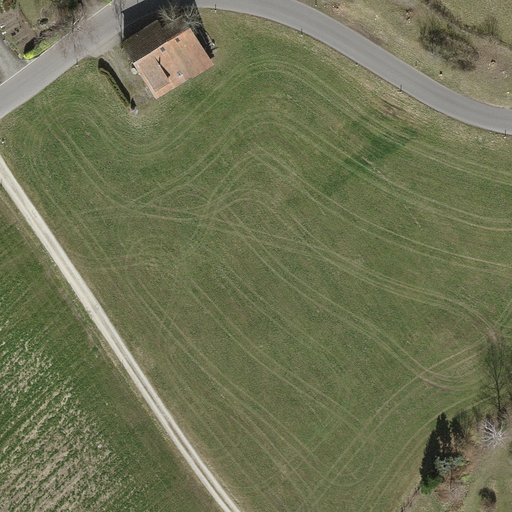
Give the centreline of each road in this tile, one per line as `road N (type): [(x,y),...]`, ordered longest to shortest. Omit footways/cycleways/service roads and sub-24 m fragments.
road 1 (track): [(232,511),(0,168)]
road 2 (unclassified): [(511,126),(443,104),(292,9),(259,0)]
road 3 (unclassified): [(156,0),(0,104)]
